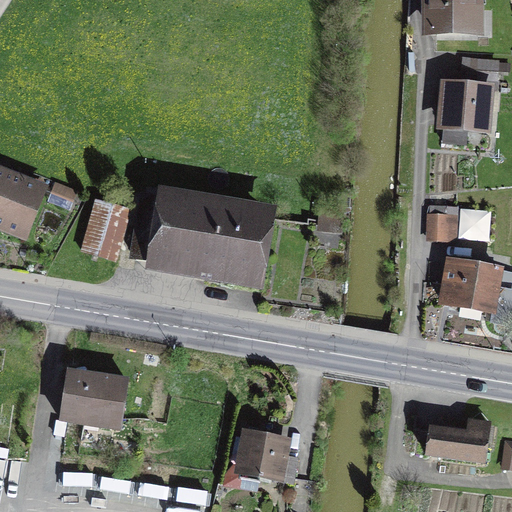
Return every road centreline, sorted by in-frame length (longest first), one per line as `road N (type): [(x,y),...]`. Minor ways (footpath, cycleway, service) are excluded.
road 1 (primary): [(0,298),(407,366)]
road 2 (residential): [(422,61),(407,366)]
